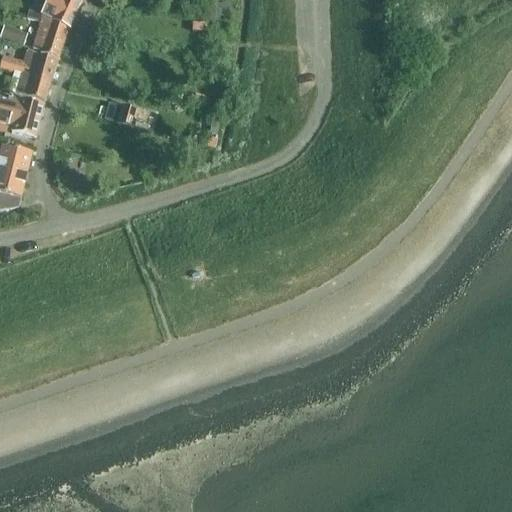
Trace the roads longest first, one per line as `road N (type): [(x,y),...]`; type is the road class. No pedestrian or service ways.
road 1 (residential): [(52,225),(220,182),(263,167),(299,142),(318,89),(313,0)]
road 2 (residential): [(52,225),(45,151),(79,24),(96,0)]
